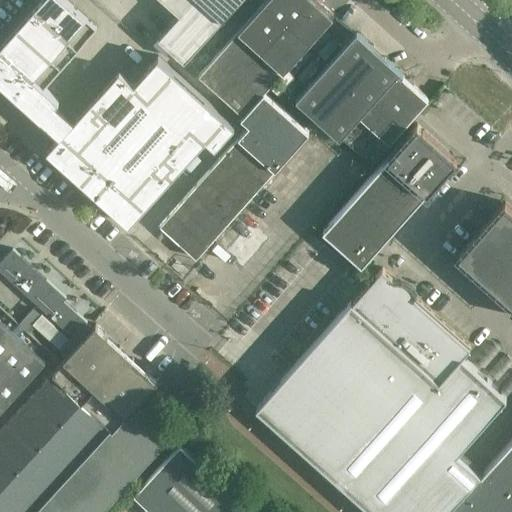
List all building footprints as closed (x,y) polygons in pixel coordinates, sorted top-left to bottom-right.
[(66,0),(40,0),(0,44),(0,81),(59,136),(47,149),(83,182),(128,223),(205,138),(215,147),(235,125),(158,57),(135,83),(120,69),(74,118),(56,102),(59,99),(44,85),(97,27),(78,11),(66,0)] [(196,49),(240,0),(177,0),(186,7),(170,25),(196,49)] [(333,14),(317,0),(264,0),(240,29),(199,74),(243,113),(263,91),(333,14)] [(428,99),(357,35),(300,98),(371,162),(428,99)] [(275,170),(274,169),(309,131),(263,91),(243,113),(237,120),(246,129),(160,225),(197,258),(275,170)] [(323,230),(361,264),(456,158),(424,130),(421,133),(416,128),(419,125),(417,124),(323,230)] [(511,208),(505,202),(459,253),(511,300),(511,208)] [(67,298),(13,249),(0,263),(0,269),(61,325),(55,332),(67,343),(73,336),(74,337),(88,321),(64,300),(67,298)] [(373,511),(445,511),(480,472),(457,452),(506,396),(462,356),(471,346),(412,294),(412,295),(409,292),(412,288),(404,284),(403,286),(397,281),(397,280),(382,267),(352,301),(351,300),(256,407),(373,511)] [(0,399),(6,405),(46,360),(0,319),(0,399)] [(159,382),(96,324),(77,345),(140,403),(159,382)] [(77,345),(0,428),(0,511),(33,511),(111,430),(114,432),(139,404),(140,403),(77,345)] [(111,430),(33,511),(99,511),(171,434),(139,404),(114,432),(111,430)] [(511,511),(511,438),(481,474),(480,472),(445,511),(511,511)] [(132,492),(150,509),(153,511),(251,511),(178,443),(132,492)]
